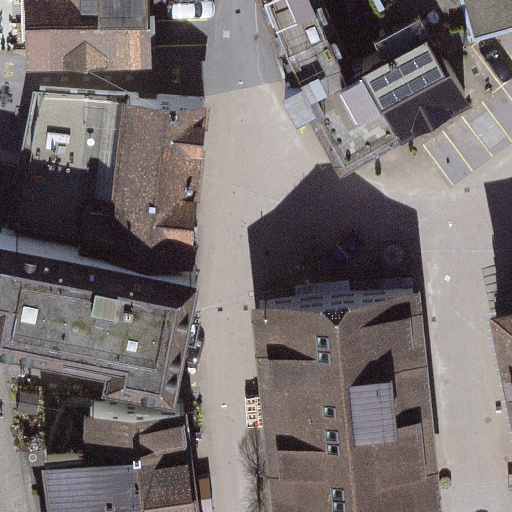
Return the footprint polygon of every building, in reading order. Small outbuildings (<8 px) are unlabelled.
[(149,51),(147,0),(33,0),(36,55),(149,51)] [(449,43),(390,65),(348,85),(309,0),(261,0),(334,171),(476,95),(449,43)] [(511,0),(367,0),(390,65),(449,43),(477,30),(511,19),(511,0)] [(25,91),(9,216),(114,230),(130,105),(25,91)] [(193,245),(212,103),(132,93),(130,105),(114,230),(112,248),(192,259),(193,245)] [(195,265),(0,230),(0,338),(108,355),(108,369),(176,384),(195,265)] [(421,277),(251,294),(272,503),(330,498),(399,491),(442,486),(421,277)] [(511,295),(496,299),(511,384),(511,295)] [(193,511),(186,399),(68,399),(48,449),(55,511),(193,511)]
